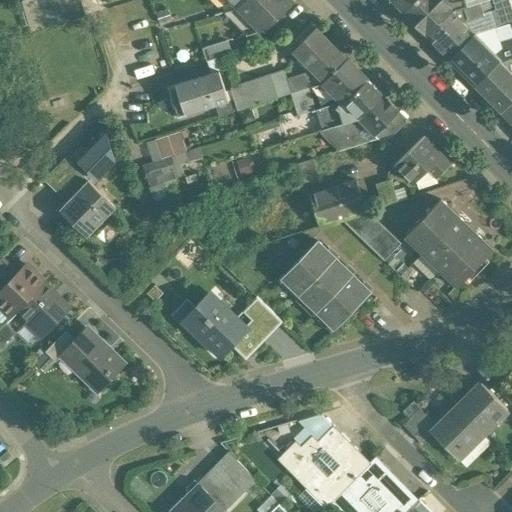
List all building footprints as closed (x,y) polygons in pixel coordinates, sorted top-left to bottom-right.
[(80,0),(56,0),(64,22),(86,15),(80,0)] [(244,0),(240,4),(236,8),(224,12),(246,34),(258,31),(263,27),(265,29),(295,1),(293,0),(244,0)] [(391,0),(403,12),(414,0),(391,0)] [(414,0),(403,12),(426,36),(451,12),(481,2),(487,0),(414,0)] [(488,0),(487,0),(481,2),(484,13),(492,11),(488,0)] [(481,2),(451,12),(462,22),(484,14),(484,13),(481,2)] [(462,22),(451,12),(426,36),(450,59),(474,35),(462,22)] [(511,38),(511,30),(510,23),(478,33),(496,53),(500,49),(499,43),(503,42),(505,48),(511,45),(511,42),(511,38)] [(347,59),(316,27),(292,50),(324,82),(347,59)] [(496,53),(478,33),(474,35),(450,59),(475,86),(500,61),(501,58),(496,53)] [(228,40),(203,48),(207,61),(232,53),(228,40)] [(501,58),(500,61),(511,57),(511,45),(505,48),(500,49),(496,53),(501,58)] [(324,82),(323,83),(343,104),(367,79),(347,59),(324,82)] [(511,73),(500,61),(475,86),(501,112),(511,100),(511,73)] [(219,71),(168,87),(177,117),(229,101),(219,71)] [(285,72),(251,83),(258,104),(292,93),(308,88),(310,87),(304,75),(288,80),(285,72)] [(383,95),(367,79),(343,104),(359,119),(383,95)] [(251,83),(231,89),(238,110),(258,104),(251,83)] [(308,88),(292,93),(299,115),(315,110),(308,88)] [(383,95),(359,119),(366,126),(360,132),(357,129),(349,136),(358,145),(378,138),(375,135),(399,111),(383,95)] [(511,100),(501,112),(511,122),(511,100)] [(359,119),(343,104),(315,110),(323,131),(339,126),(359,119)] [(399,111),(375,135),(378,138),(381,141),(391,138),(408,120),(399,111)] [(339,126),(323,131),(322,131),(339,151),(358,145),(349,136),(339,126)] [(425,136),(395,165),(414,184),(429,168),(437,176),(451,163),(425,136)] [(171,156),(143,165),(148,180),(176,170),(171,156)] [(65,157),(44,179),(66,201),(88,179),(65,157)] [(314,159),(294,165),(298,178),(318,172),(314,159)] [(116,206),(88,179),(66,201),(64,204),(75,214),(70,219),(87,235),(116,206)] [(391,179),(376,184),(383,206),(398,201),(391,179)] [(356,180),(310,194),(320,226),(342,219),(366,212),(356,180)] [(423,252),(459,214),(441,197),(405,235),(423,252)] [(401,243),(368,211),(366,212),(342,219),(385,260),(401,243)] [(441,269),(477,231),(459,214),(423,252),(441,269)] [(458,286),(494,248),(477,231),(441,269),(458,286)] [(191,233),(167,258),(180,271),(205,246),(191,233)] [(306,252),(358,303),(370,291),(318,240),(306,252)] [(205,246),(180,271),(190,281),(215,256),(205,246)] [(294,265),(346,316),(358,303),(306,252),(294,265)] [(2,257),(0,259),(0,292),(18,273),(2,257)] [(18,273),(0,292),(0,305),(12,317),(19,310),(45,282),(27,264),(18,273)] [(346,316),(294,265),(282,277),(334,328),(346,316)] [(45,282),(19,310),(28,319),(25,322),(37,333),(66,303),(45,282)] [(248,326),(216,295),(200,311),(207,318),(197,329),(222,353),(248,326)] [(6,323),(0,329),(0,346),(1,347),(16,331),(6,323)] [(65,350),(78,363),(77,365),(97,384),(119,362),(84,328),(74,338),(66,330),(46,351),(56,360),(65,350)] [(508,409),(482,383),(457,407),(483,434),(484,433),(480,429),(491,417),(496,422),(508,409)] [(413,401),(403,411),(410,418),(421,408),(413,401)] [(483,434),(457,407),(438,426),(432,432),(458,459),(459,457),(455,453),(465,443),(470,447),(483,434)] [(410,418),(404,425),(412,433),(429,416),(421,408),(410,418)] [(429,416),(412,433),(422,443),(432,432),(438,426),(429,416)] [(334,425),(318,440),(313,435),(302,445),(296,439),(282,453),(331,503),(337,497),(377,457),(376,457),(368,465),(355,452),(358,449),(334,425)] [(257,481),(232,455),(223,463),(249,489),(257,481)] [(377,457),(337,497),(351,511),(406,511),(416,503),(385,472),(388,469),(377,457)] [(249,489),(223,463),(220,466),(218,463),(198,483),(194,480),(186,488),(189,492),(169,511),(217,511),(220,509),(222,510),(223,509),(226,511),(249,489)] [(430,511),(419,500),(416,503),(406,511),(430,511)] [(288,511),(279,503),(270,511),(288,511)]
